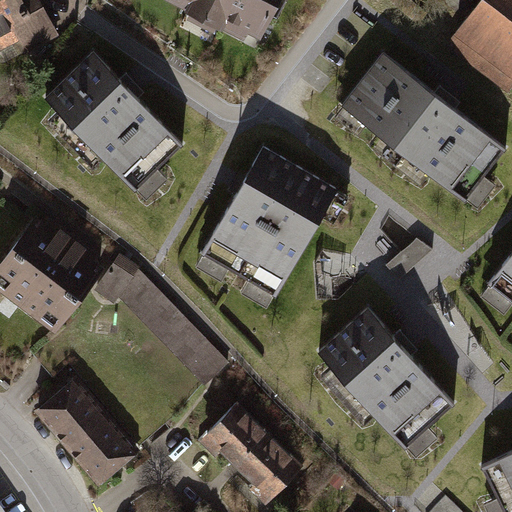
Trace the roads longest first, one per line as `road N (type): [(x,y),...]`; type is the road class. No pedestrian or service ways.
road 1 (residential): [(331,0),(237,120),(79,9)]
road 2 (residential): [(75,511),(0,415)]
